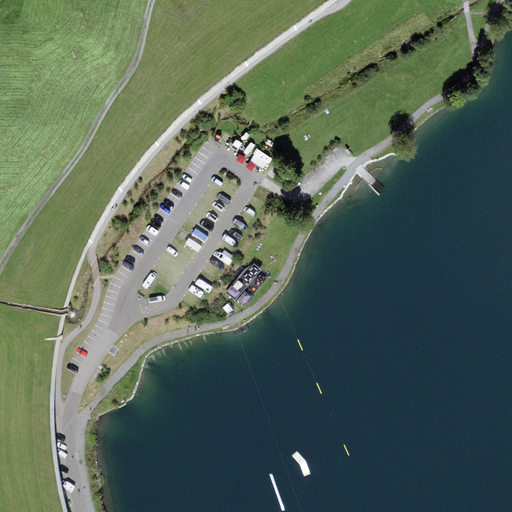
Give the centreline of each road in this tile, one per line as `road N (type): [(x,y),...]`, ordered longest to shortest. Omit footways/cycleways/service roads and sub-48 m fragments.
road 1 (primary): [(45,511),(32,456),(38,327),(80,216),(131,145),(305,0)]
road 2 (track): [(314,214),(276,283),(252,305),(156,341),(71,432)]
road 3 (track): [(152,0),(132,71),(0,267)]
road 4 (track): [(506,0),(458,85),(357,166)]
